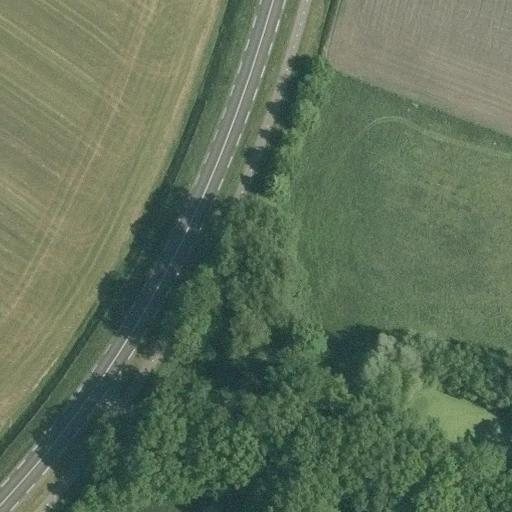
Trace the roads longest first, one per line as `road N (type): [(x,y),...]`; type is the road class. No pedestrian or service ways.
road 1 (secondary): [(0,506),(89,400),(153,302),(203,204),(250,84),(272,0)]
road 2 (track): [(429,511),(294,445),(127,404),(98,386)]
